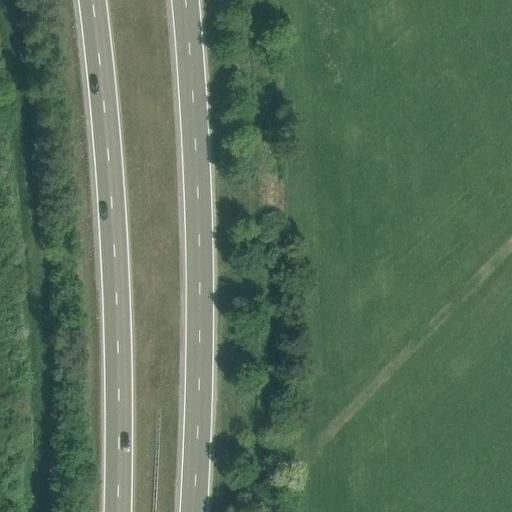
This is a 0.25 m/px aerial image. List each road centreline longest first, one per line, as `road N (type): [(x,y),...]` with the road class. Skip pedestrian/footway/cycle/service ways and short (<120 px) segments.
road 1 (trunk): [(90,0),(112,221),(117,511)]
road 2 (trunk): [(191,511),(198,315),(183,0)]
